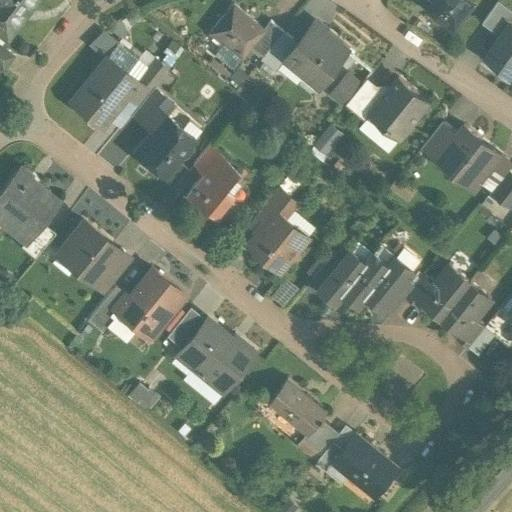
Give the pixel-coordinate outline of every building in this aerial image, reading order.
[(0,0),(0,33),(7,38),(35,0),(0,0)] [(432,0),(427,7),(454,27),(473,0),(432,0)] [(484,23),(502,37),(511,24),(511,23),(511,11),(499,2),(484,23)] [(262,30),(232,6),(210,33),(241,59),(251,47),(263,31),(262,30)] [(270,21),(262,30),(263,31),(251,47),(263,57),(283,32),(270,21)] [(348,49),(315,21),(296,44),(285,57),(286,58),(318,84),(348,49)] [(488,58),(511,74),(511,72),(511,24),(502,37),(488,58)] [(263,57),(261,60),(275,71),(286,58),(285,57),(296,44),(283,32),(263,57)] [(11,56),(0,47),(0,65),(3,67),(11,56)] [(136,81),(106,57),(71,99),(102,125),(109,116),(127,94),(137,82),(136,81)] [(153,60),(136,81),(137,82),(127,94),(139,104),(153,88),(166,71),(153,60)] [(333,95),(345,105),(363,83),(351,73),(333,95)] [(427,103),(398,78),(381,99),(370,112),(371,113),(399,136),(427,103)] [(381,99),(363,83),(345,105),(364,121),(371,113),(370,112),(381,99)] [(174,105),(153,88),(139,104),(131,113),(152,130),(164,114),(166,115),(174,105)] [(121,126),(131,113),(139,104),(127,94),(109,116),(121,126)] [(152,130),(135,151),(164,175),(180,155),(186,154),(190,149),(190,143),(191,142),(180,133),(179,131),(181,128),(166,115),(164,114),(152,130)] [(442,122),(421,148),(437,161),(452,143),(449,141),(456,133),(442,122)] [(325,159),(345,133),(334,124),(313,150),(325,159)] [(501,157),(463,126),(457,134),(456,133),(449,141),(452,143),(437,161),(438,162),(444,155),(457,166),(452,171),(475,189),(501,157)] [(210,143),(193,165),(203,174),(221,153),(210,143)] [(203,174),(187,193),(217,218),(235,197),(225,189),(241,170),(221,153),(203,174)] [(32,176),(20,166),(0,190),(0,214),(8,221),(5,225),(24,241),(26,242),(42,222),(59,201),(30,178),(32,176)] [(511,206),(511,173),(508,171),(492,191),(511,207),(511,206)] [(278,187),(258,212),(268,221),(276,211),(283,216),(295,201),(278,187)] [(283,216),(276,211),(268,221),(249,245),(279,270),(288,259),(298,257),(298,247),(307,236),(283,216)] [(83,219),(57,251),(101,287),(118,267),(103,255),(113,244),(83,219)] [(42,222),(26,242),(24,241),(20,246),(34,258),(55,233),(42,222)] [(128,255),(113,244),(103,255),(118,267),(128,255)] [(367,261),(352,249),(323,284),(320,288),(336,301),(344,292),(343,291),(367,262),(367,261)] [(333,252),(313,277),(323,284),(343,260),(333,252)] [(389,264),(374,252),(367,261),(367,262),(343,291),(344,292),(359,304),(367,295),(366,294),(390,265),(389,264)] [(397,255),(389,264),(390,265),(366,294),(367,295),(382,307),(384,304),(404,279),(413,268),(397,255)] [(433,283),(420,298),(422,300),(428,304),(429,311),(435,310),(442,316),(470,281),(449,264),(433,283)] [(151,267),(128,295),(125,292),(113,307),(115,308),(149,338),(185,296),(151,267)] [(17,276),(1,271),(0,273),(0,286),(11,291),(17,276)] [(414,287),(406,297),(417,306),(422,300),(420,298),(433,283),(424,275),(414,287)] [(17,276),(11,291),(22,301),(32,292),(17,276)] [(404,279),(384,304),(394,311),(406,297),(414,287),(404,279)] [(470,281),(442,316),(449,321),(449,328),(455,327),(461,332),(463,333),(476,317),(491,298),(470,281)] [(115,285),(88,318),(103,331),(114,317),(110,313),(115,308),(113,307),(125,292),(115,285)] [(511,292),(502,306),(511,313),(511,311),(511,292)] [(486,325),(485,326),(495,334),(508,344),(511,339),(511,315),(510,314),(511,313),(502,306),(486,325)] [(188,309),(166,337),(180,348),(203,321),(188,309)] [(238,343),(206,317),(180,348),(175,355),(221,392),(254,351),(240,340),(238,343)] [(476,317),(463,333),(461,332),(457,338),(468,347),(469,346),(485,326),(486,325),(476,317)] [(485,326),(469,346),(479,354),(495,334),(485,326)] [(326,411),(287,379),(268,402),(306,434),(307,434),(320,419),(322,420),(323,420),(325,417),(323,415),(326,411)] [(138,383),(129,395),(146,407),(154,395),(138,383)] [(322,420),(320,419),(307,434),(306,434),(302,438),(322,454),(331,443),(339,433),(323,420),(322,420)] [(398,468),(354,433),(340,450),(330,462),(331,463),(374,497),(398,468)] [(322,454),(316,462),(326,470),(331,463),(330,462),(340,450),(331,443),(322,454)]
